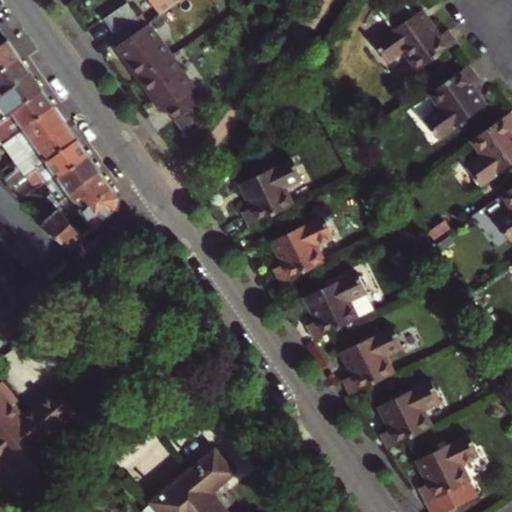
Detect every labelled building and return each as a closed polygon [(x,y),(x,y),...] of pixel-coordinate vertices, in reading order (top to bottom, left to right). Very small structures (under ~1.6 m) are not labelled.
[(152,0),(162,13),(179,0),(152,0)] [(390,29),(371,42),(384,61),(401,50),(415,71),(455,43),(446,29),(437,35),(419,9),(413,13),(401,3),(389,1),(375,5),(390,29)] [(194,85),(171,53),(149,22),(145,24),(129,2),(105,19),(121,42),(116,45),(162,108),(167,105),(175,116),(187,133),(202,121),(191,105),(199,99),(190,88),(194,85)] [(0,71),(20,57),(8,41),(0,46),(0,71)] [(20,57),(0,71),(0,97),(32,74),(20,57)] [(468,66),(428,93),(438,109),(422,120),(435,140),(483,106),(468,84),(477,78),(468,66)] [(0,122),(1,122),(44,91),(32,74),(0,97),(0,122)] [(55,107),(44,91),(1,122),(8,130),(13,138),(55,107)] [(24,153),(67,123),(55,107),(13,138),(24,153)] [(511,130),(511,117),(509,113),(468,141),(479,157),(462,168),(476,188),(511,162),(511,137),(509,133),(511,130)] [(8,130),(1,122),(0,122),(0,140),(3,145),(13,138),(8,130)] [(36,170),(78,139),(67,123),(24,153),(36,170)] [(90,155),(78,139),(36,170),(41,177),(28,186),(14,196),(18,201),(23,197),(27,195),(45,182),(47,185),(90,155)] [(60,202),(102,173),(90,155),(47,185),(53,192),(56,197),(60,202)] [(248,225),(294,203),(286,186),(303,178),(293,157),(240,182),(252,206),(241,212),(248,225)] [(41,177),(36,170),(24,179),(28,186),(41,177)] [(58,211),(69,223),(112,186),(102,173),(60,202),(64,207),(58,211)] [(0,221),(4,226),(7,223),(12,229),(11,231),(19,237),(9,247),(39,277),(70,251),(18,201),(14,196),(0,182),(0,221)] [(33,196),(47,185),(45,182),(27,195),(33,196)] [(33,196),(44,198),(53,192),(47,185),(33,196)] [(112,186),(69,223),(84,239),(119,209),(119,196),(112,186)] [(506,242),(511,237),(511,187),(499,196),(509,212),(493,223),(506,242)] [(23,197),(18,201),(70,251),(84,239),(69,223),(58,211),(56,213),(48,203),(45,200),(34,208),(23,197)] [(56,197),(48,203),(56,213),(58,211),(64,207),(60,202),(56,197)] [(279,283),(325,261),(316,244),(334,235),(323,214),(270,239),(282,263),(272,268),(279,283)] [(306,325),(313,339),(372,311),(375,310),(366,292),(368,285),(364,275),(359,274),(357,270),(303,296),(315,320),(306,325)] [(349,393),(393,372),(385,354),(403,346),(393,324),(339,350),(350,374),(342,378),(349,393)] [(388,449),(432,427),(424,410),(442,401),(431,380),(378,406),(389,430),(380,433),(388,449)] [(0,465),(16,485),(52,456),(40,442),(73,415),(51,387),(27,407),(30,411),(22,417),(22,419),(13,418),(13,416),(8,410),(15,404),(0,386),(0,465)] [(27,407),(17,406),(15,404),(8,410),(13,416),(13,418),(22,419),(22,417),(30,411),(27,407)] [(469,433),(417,458),(429,482),(420,487),(432,511),(445,511),(478,496),(462,463),(480,455),(469,433)] [(151,502),(159,511),(227,511),(211,492),(234,474),(215,450),(151,502)]
